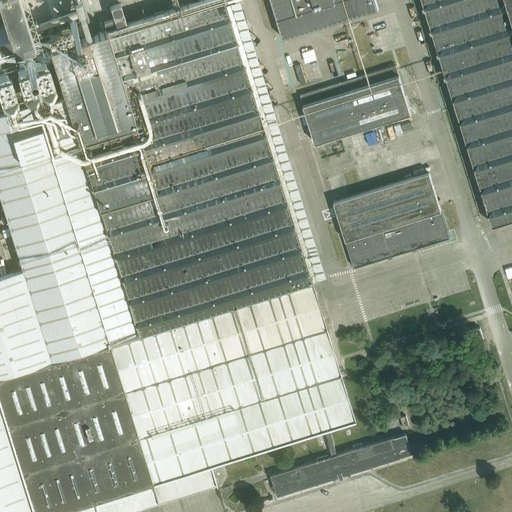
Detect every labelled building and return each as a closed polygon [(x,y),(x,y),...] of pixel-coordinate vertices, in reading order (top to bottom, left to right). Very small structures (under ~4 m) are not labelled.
[(0,36),(9,33),(13,44),(32,38),(20,0),(0,0),(0,4),(6,23),(0,24),(0,36)] [(0,511),(118,511),(217,481),(212,462),(354,418),(223,0),(197,0),(126,22),(120,3),(110,6),(114,18),(104,21),(106,29),(49,46),(62,93),(0,112),(0,200),(1,200),(22,268),(0,275),(0,511)] [(268,70),(250,0),(238,0),(248,37),(250,36),(259,73),(268,70)] [(270,0),(282,37),(378,7),(375,0),(270,0)] [(511,0),(422,0),(492,223),(511,216),(511,0)] [(131,10),(133,18),(152,13),(149,4),(131,10)] [(37,47),(34,51),(42,57),(45,53),(37,47)] [(15,68),(25,99),(54,90),(44,59),(15,68)] [(396,64),(300,94),(315,142),(411,112),(396,64)] [(0,71),(0,96),(3,107),(17,102),(7,69),(0,71)] [(388,122),(377,127),(381,136),(392,131),(388,122)] [(371,130),(358,133),(361,143),(374,141),(371,130)] [(377,162),(371,163),(374,174),(379,173),(377,162)] [(429,171),(333,201),(354,267),(450,236),(429,171)] [(299,195),(306,194),(305,184),(298,185),(299,195)] [(480,327),(472,329),(475,340),(483,338),(480,327)] [(406,415),(400,416),(404,428),(409,426),(406,415)] [(411,452),(405,433),(271,475),(277,494),(411,452)]
